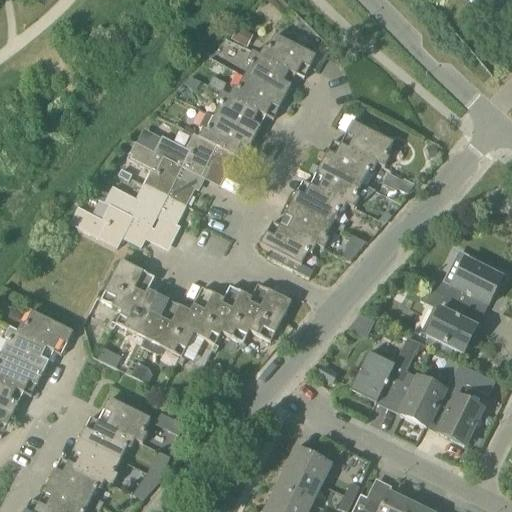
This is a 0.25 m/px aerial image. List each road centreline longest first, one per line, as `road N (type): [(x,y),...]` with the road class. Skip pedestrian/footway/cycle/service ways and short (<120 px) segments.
road 1 (residential): [(338,311),(162,511)]
road 2 (residential): [(15,511),(77,417),(54,386),(35,401),(20,440),(0,457)]
road 3 (residential): [(495,128),(338,311)]
road 4 (residential): [(474,500),(296,409)]
road 5 (residential): [(251,265),(245,244),(325,95)]
road 6 (residential): [(369,0),(495,128)]
